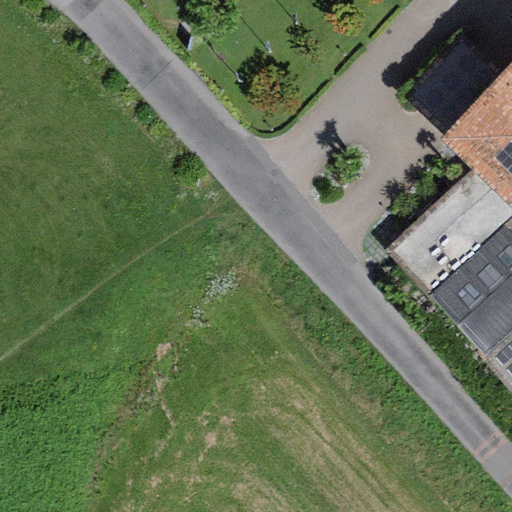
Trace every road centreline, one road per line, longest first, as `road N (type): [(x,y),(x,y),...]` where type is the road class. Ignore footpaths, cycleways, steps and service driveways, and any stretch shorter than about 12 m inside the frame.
road 1 (unclassified): [(511,478),(81,0)]
road 2 (unknown): [(261,200),(487,0)]
